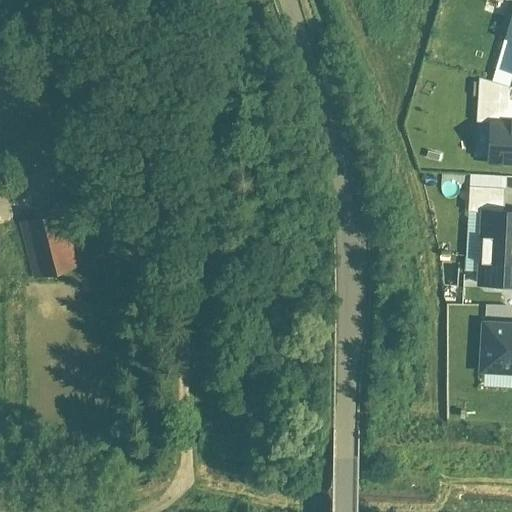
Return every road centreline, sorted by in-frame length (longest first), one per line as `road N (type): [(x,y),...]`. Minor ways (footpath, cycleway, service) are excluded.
road 1 (unclassified): [(340,511),(350,220),(286,0)]
road 2 (unknown): [(33,62),(181,0)]
